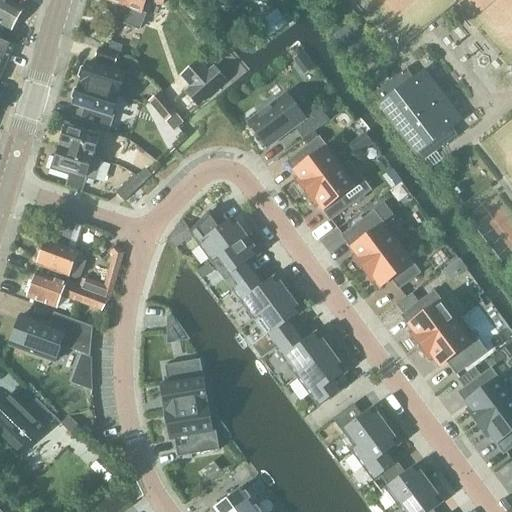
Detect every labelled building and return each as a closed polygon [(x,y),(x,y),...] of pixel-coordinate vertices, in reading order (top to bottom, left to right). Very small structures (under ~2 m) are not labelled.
[(5,0),(0,0),(0,24),(11,31),(23,9),(5,0)] [(106,0),(140,13),(145,0),(147,0),(161,5),(163,0),(106,0)] [(358,31),(339,47),(355,66),(374,50),(358,31)] [(0,64),(4,66),(13,47),(0,41),(0,64)] [(81,80),(80,84),(118,96),(124,75),(114,72),(116,66),(114,66),(118,55),(98,48),(94,61),(101,63),(100,68),(86,63),(85,66),(81,67),(78,77),(81,80)] [(226,80),(214,66),(184,93),(196,106),(226,80)] [(372,95),(416,153),(418,152),(424,161),(457,136),(450,127),(460,120),(424,72),(414,79),(406,69),(372,95)] [(118,96),(80,84),(78,88),(74,89),(71,98),(74,102),(73,105),(87,109),(83,121),(109,129),(113,116),(112,116),(118,96)] [(176,113),(159,93),(149,102),(166,122),(176,113)] [(304,119),(285,94),(247,122),(267,148),(294,128),(302,139),(328,120),(319,108),(304,119)] [(62,139),(60,147),(99,160),(102,149),(95,147),(99,136),(82,131),(83,128),(64,122),(59,138),(62,139)] [(294,179),(305,194),(340,167),(318,138),(286,162),(288,165),(297,177),(294,179)] [(99,160),(60,147),(57,156),(54,155),(49,170),(68,177),(69,173),(85,178),(96,181),(102,161),(99,160)] [(340,167),(305,194),(316,208),(319,206),(330,221),(370,191),(348,161),(340,167)] [(145,169),(136,178),(142,184),(151,176),(145,169)] [(142,184),(136,178),(134,176),(116,193),(124,201),(142,184)] [(221,227),(209,212),(190,233),(211,262),(245,237),(236,225),(235,226),(230,219),(221,227)] [(351,256),(362,271),(397,244),(374,212),(341,236),(355,254),(351,256)] [(254,249),(245,237),(211,262),(212,263),(216,260),(236,287),(232,290),(232,291),(255,274),(247,263),(257,256),(253,250),(254,249)] [(37,265),(68,277),(69,274),(76,276),(80,264),(79,263),(82,254),(46,240),(42,253),(39,254),(37,259),(39,262),(37,265)] [(397,244),(362,271),(373,285),(376,282),(380,287),(391,279),(398,289),(419,273),(397,244)] [(86,279),(82,290),(101,296),(110,300),(123,254),(117,247),(110,253),(112,256),(104,286),(86,279)] [(61,296),(80,303),(101,311),(108,300),(36,274),(27,298),(56,308),(61,296)] [(255,274),(232,291),(254,320),(288,295),(279,283),(277,284),(273,277),(263,285),(255,274)] [(409,333),(419,348),(456,320),(435,291),(401,316),(412,331),(409,333)] [(296,307),(288,295),(254,320),(266,336),(255,345),(264,357),(298,332),(290,321),(300,314),(295,308),(296,307)] [(20,316),(9,346),(55,362),(61,344),(90,355),(92,327),(55,313),(50,327),(20,316)] [(456,320),(419,348),(430,362),(433,360),(439,367),(446,361),(456,374),(485,352),(459,318),(456,320)] [(314,333),(282,357),(297,378),(330,353),(322,341),(320,341),(314,333)] [(339,364),(330,353),(297,378),(318,406),(341,390),(334,381),(344,374),(338,366),(339,364)] [(161,384),(165,412),(207,406),(200,360),(164,366),(167,383),(161,384)] [(466,410),(476,425),(511,398),(490,369),(458,393),(469,408),(466,410)] [(0,407),(0,435),(16,451),(14,454),(14,455),(40,428),(43,432),(55,419),(62,426),(63,425),(36,399),(24,411),(11,398),(13,396),(13,395),(0,407)] [(511,398),(476,425),(487,439),(490,437),(503,454),(511,447),(511,398)] [(211,431),(207,406),(165,412),(170,440),(174,439),(177,457),(219,450),(215,431),(211,431)] [(352,451),(385,426),(376,414),(375,415),(371,409),(361,416),(353,406),(334,420),(355,448),(351,451),(352,451)] [(385,426),(352,451),(373,480),(396,463),(388,453),(397,445),(393,439),(394,438),(385,426)] [(396,463),(373,480),(374,481),(381,476),(388,485),(385,488),(398,506),(428,484),(419,472),(418,473),(413,467),(404,474),(396,463)] [(428,484),(398,506),(402,511),(432,511),(431,510),(440,503),(436,497),(437,496),(428,484)] [(239,511),(253,502),(242,487),(210,511),(211,511),(239,511)] [(259,511),(253,502),(239,511),(259,511)]
